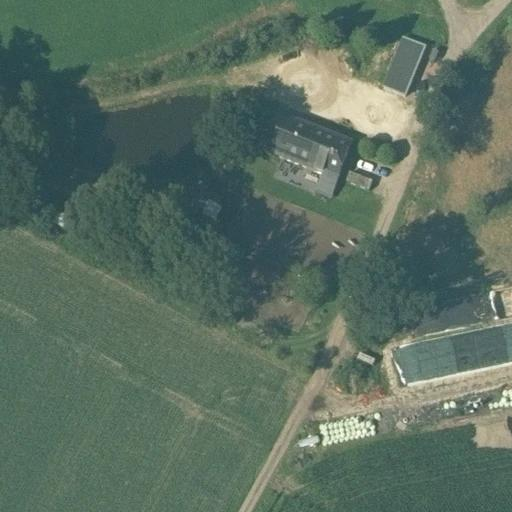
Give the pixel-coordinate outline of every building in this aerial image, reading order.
[(422,60),(400,51),(387,79),(409,89),(422,60)] [(352,146),(278,117),(264,152),(338,181),(352,146)] [(353,174),(350,183),(371,190),(374,181),(353,174)] [(63,213),(78,224),(84,215),(68,205),(63,213)] [(59,226),(73,231),(77,220),(63,215),(59,226)]
